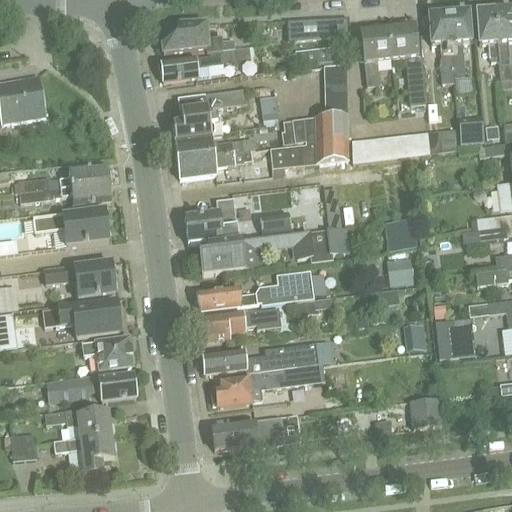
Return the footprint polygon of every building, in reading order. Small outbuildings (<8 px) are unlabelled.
[(497,14),(494,14),(499,66),(500,83),(511,82),(509,46),(511,45),(511,12),(508,13),(506,11),(498,12),(497,14)] [(492,15),(490,12),(481,13),(480,16),(476,16),(479,48),(488,47),(490,67),(499,66),(494,14),(492,15)] [(456,17),(448,18),(454,82),(464,81),(461,47),(471,46),(468,16),(466,16),(466,14),(456,15),(456,17)] [(440,16),(431,17),(431,19),(429,19),(432,49),(440,48),(441,63),(439,64),(441,89),(454,88),(454,82),(448,18),(440,19),(440,16)] [(349,39),(348,21),(287,25),(288,47),(349,39)] [(207,57),(221,55),(233,54),(232,45),(220,46),(219,42),(206,43),(206,37),(205,29),(179,31),(162,51),(163,59),(171,58),(207,55),(207,57)] [(414,32),(387,34),(391,64),(410,62),(412,81),(411,81),(415,110),(426,109),(421,61),(417,61),(414,32)] [(376,66),(391,64),(387,34),(360,37),(366,93),(379,91),(376,66)] [(174,66),(160,68),(162,87),(197,83),(197,81),(209,80),(208,71),(222,69),(222,66),(236,64),(241,68),(246,67),(250,64),(248,52),(233,54),(221,55),(207,57),(208,62),(174,66)] [(295,57),(296,70),(335,66),(333,52),(323,53),(295,57)] [(325,70),(325,80),(347,78),(347,66),(325,70)] [(325,80),(325,90),(347,89),(347,78),(325,80)] [(0,116),(2,129),(31,124),(45,122),(38,82),(0,88),(0,116)] [(325,90),(325,100),(347,98),(347,89),(325,90)] [(245,94),(209,99),(204,100),(204,101),(206,114),(179,118),(179,119),(180,118),(181,129),(172,131),(174,144),(210,140),(208,127),(218,125),(216,113),(247,109),(245,94)] [(325,100),(325,110),(346,108),(347,98),(325,100)] [(325,121),(346,118),(346,108),(325,110),(325,121)] [(349,164),(346,118),(325,121),(314,123),(314,145),(316,169),(349,164)] [(314,123),(302,124),(305,146),(314,145),(314,123)] [(302,124),(292,125),(295,148),(305,146),(302,124)] [(281,137),(282,149),(295,148),(292,125),(282,127),(283,137),(281,137)] [(487,144),(498,143),(497,131),(485,132),(487,144)] [(455,134),(427,137),(430,159),(443,158),(456,156),(455,134)] [(481,136),(461,137),(462,151),(482,150),(481,136)] [(427,137),(416,138),(419,160),(430,159),(427,137)] [(416,138),(405,140),(408,162),(419,160),(416,138)] [(174,144),(177,164),(251,156),(254,155),(253,144),(211,150),(210,140),(174,144)] [(394,141),(397,163),(408,162),(405,140),(394,141)] [(394,141),(383,142),(385,164),(397,163),(394,141)] [(383,142),(372,143),(374,165),(385,164),(383,142)] [(372,143),(360,145),(363,167),(374,165),(372,143)] [(284,173),(316,169),(314,145),(305,146),(305,151),(270,154),(272,181),(285,180),(284,173)] [(363,167),(360,145),(351,146),(351,168),(363,167)] [(508,148),(506,149),(483,152),(485,164),(510,161),(508,148)] [(253,168),(252,163),(251,156),(177,164),(179,185),(215,180),(214,173),(253,168)] [(105,171),(97,171),(69,175),(70,184),(49,187),(49,184),(18,186),(19,198),(19,200),(107,189),(105,171)] [(8,177),(0,177),(0,185),(9,185),(8,177)] [(511,214),(511,188),(498,190),(501,216),(511,214)] [(110,207),(107,189),(19,200),(20,207),(51,205),(72,202),(74,211),(110,207)] [(184,223),(187,249),(195,248),(238,242),(233,204),(215,206),(217,218),(184,223)] [(70,251),(97,248),(108,247),(104,215),(32,224),(34,240),(68,236),(70,251)] [(259,222),(262,239),(290,235),(288,218),(259,222)] [(511,219),(476,224),(478,235),(511,231),(511,219)] [(413,224),(384,228),(388,257),(416,253),(413,224)] [(461,237),(462,248),(511,241),(511,231),(478,235),(461,237)] [(331,259),(344,257),(341,233),(312,237),(244,246),(207,251),(208,258),(199,259),(202,280),(258,272),(255,253),(295,248),(297,263),(310,261),(310,268),(332,266),(331,259)] [(498,275),(511,273),(511,258),(496,261),(498,275)] [(410,263),(385,266),(389,291),(413,288),(410,263)] [(111,267),(103,268),(43,276),(45,290),(75,286),(77,304),(115,299),(111,267)] [(511,273),(498,275),(474,278),(476,292),(507,288),(507,285),(511,284),(511,273)] [(241,291),(204,295),(201,295),(202,297),(196,298),(197,304),(194,304),(196,315),(198,315),(198,316),(206,315),(313,302),(310,276),(276,281),(277,291),(258,293),(256,297),(242,299),(241,291)] [(294,308),(296,321),(318,318),(316,305),(294,308)] [(489,319),(504,317),(511,315),(511,305),(487,308),(489,319)] [(116,310),(116,309),(116,307),(42,317),(44,332),(74,329),(76,343),(119,337),(118,330),(116,330),(116,323),(120,323),(119,309),(116,310)] [(444,310),(432,312),(433,325),(445,324),(444,310)] [(197,324),(200,348),(229,345),(228,340),(244,338),(243,333),(263,331),(262,316),(197,324)] [(0,320),(0,356),(16,354),(11,319),(0,320)] [(365,323),(354,324),(355,333),(366,331),(365,323)] [(455,325),(434,328),(438,366),(459,364),(455,325)] [(131,343),(125,344),(95,348),(95,349),(82,350),(83,361),(97,360),(99,376),(131,372),(129,354),(132,354),(131,343)] [(425,346),(404,348),(405,357),(426,355),(425,346)] [(204,380),(212,379),(245,376),(245,380),(302,372),(316,370),(314,349),(268,355),(267,355),(265,356),(264,357),(263,359),(263,360),(263,361),(243,364),(242,356),(209,359),(202,360),(204,380)] [(323,369),(316,370),(302,372),(245,380),(236,381),(236,384),(216,386),(217,393),(215,394),(215,396),(213,396),(214,410),(217,409),(218,412),(252,408),(252,406),(263,405),(261,392),(267,391),(268,394),(325,387),(323,369)] [(132,380),(125,381),(98,384),(97,381),(50,386),(52,407),(92,402),(92,400),(97,399),(98,408),(107,407),(135,404),(135,401),(137,398),(137,393),(134,391),(132,380)] [(500,402),(511,400),(511,388),(498,391),(500,402)] [(410,407),(413,434),(441,431),(438,404),(410,407)] [(78,432),(79,443),(111,439),(108,416),(88,419),(74,420),(74,415),(44,419),(45,430),(64,427),(65,433),(78,432)] [(252,431),(211,436),(214,456),(254,450),(254,454),(277,452),(274,433),(279,432),(278,424),(252,427),(252,431)] [(378,439),(391,437),(390,426),(377,427),(378,439)] [(4,452),(11,452),(12,467),(37,464),(34,439),(3,442),(4,452)] [(114,464),(111,439),(79,443),(66,445),(53,446),(54,458),(81,455),(83,468),(84,481),(103,479),(101,466),(114,464)]
